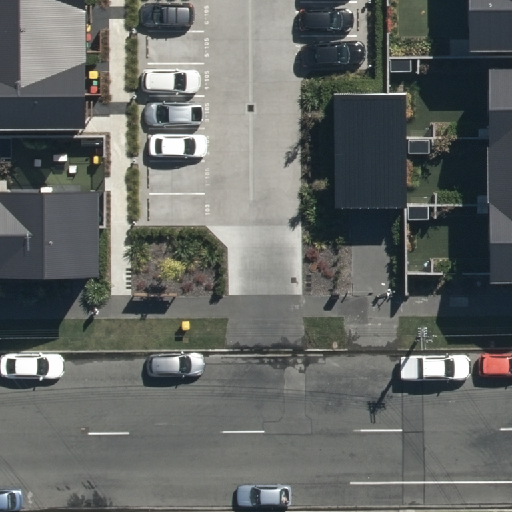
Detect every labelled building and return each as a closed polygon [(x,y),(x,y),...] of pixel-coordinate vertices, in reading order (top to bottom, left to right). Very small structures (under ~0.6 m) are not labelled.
[(80,0),(0,0),(0,84),(82,84),(80,0)] [(511,0),(464,0),(464,40),(511,39),(511,0)] [(511,71),(486,71),(487,288),(511,287),(511,71)] [(401,200),(400,88),(328,89),(330,201),(401,200)] [(95,183),(0,183),(0,266),(95,266),(95,183)]
